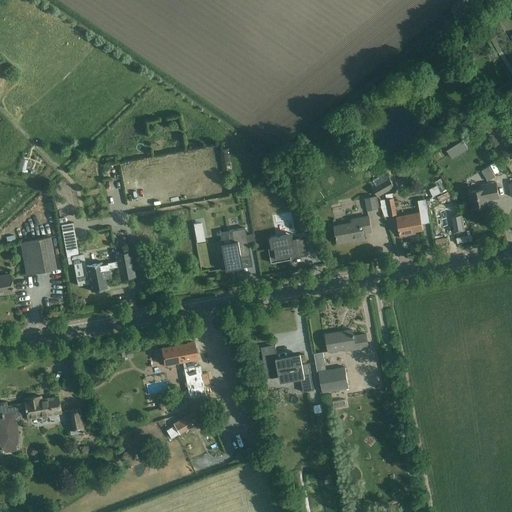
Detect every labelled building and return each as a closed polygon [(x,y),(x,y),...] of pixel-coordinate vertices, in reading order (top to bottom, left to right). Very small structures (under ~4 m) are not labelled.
[(395,187),(390,178),(373,189),(378,197),(395,187)] [(473,209),(489,206),(488,201),(499,198),(496,182),(482,185),(483,190),(469,192),(473,209)] [(462,215),(450,191),(436,198),(442,209),(449,205),(455,216),(451,217),(454,232),(465,230),(462,215)] [(379,209),(376,197),(365,199),(368,211),(379,209)] [(380,202),(381,208),(387,207),(388,217),(396,215),(393,199),(380,202)] [(300,212),(294,215),(304,233),(310,229),(300,212)] [(397,217),(400,236),(409,235),(409,231),(415,230),(415,231),(424,230),(420,212),(397,217)] [(355,241),(365,239),(364,233),(372,231),(369,217),(353,220),(353,223),(335,226),(338,244),(339,244),(338,242),(354,239),(355,241)] [(202,222),(194,224),(197,241),(205,240),(202,222)] [(246,228),(230,231),(233,243),(223,245),(225,257),(219,258),(222,270),(227,269),(236,267),(235,264),(242,263),(241,257),(250,255),(246,230),(246,229),(246,228)] [(79,256),(74,231),(63,233),(67,258),(68,264),(74,263),(73,257),(79,256)] [(51,237),(21,243),(27,275),(56,269),(51,237)] [(307,253),(305,237),(294,239),(293,240),(293,238),(271,242),(272,248),(269,248),(272,263),(292,259),(291,256),(307,253)] [(186,249),(147,256),(151,276),(160,275),(159,268),(179,264),(179,269),(189,268),(186,249)] [(90,283),(91,291),(107,288),(104,270),(118,267),(121,280),(135,277),(131,252),(116,255),(117,262),(103,264),(102,263),(87,266),(87,267),(86,267),(84,255),(79,256),(73,257),(74,263),(78,286),(89,284),(89,283),(90,283)] [(0,294),(14,292),(11,278),(11,275),(0,276),(0,294)] [(356,349),(369,347),(367,334),(355,336),(354,334),(353,334),(353,330),(344,332),(344,333),(339,334),(339,333),(326,336),(329,352),(356,347),(356,349)] [(197,359),(194,342),(162,348),(165,365),(183,362),(189,397),(192,397),(195,414),(186,419),(191,427),(210,415),(200,366),(198,366),(197,359)] [(303,364),(301,356),(301,355),(290,357),(291,358),(278,360),(276,344),(261,347),(267,378),(268,378),(268,376),(279,374),(279,376),(281,376),(281,380),(301,376),(303,392),(315,390),(310,363),(303,364)] [(346,367),(319,372),(323,392),(349,388),(346,367)] [(7,402),(0,403),(0,443),(2,447),(2,448),(3,448),(4,451),(16,449),(15,445),(17,445),(17,444),(16,444),(18,435),(15,419),(18,416),(27,414),(27,419),(61,413),(58,397),(41,400),(41,396),(25,399),(25,403),(7,406),(7,402)] [(332,407),(332,415),(345,414),(345,406),(332,407)] [(254,407),(243,410),(244,415),(255,413),(254,407)] [(80,409),(65,411),(69,431),(70,431),(70,435),(84,433),(83,429),(84,429),(80,409)] [(317,414),(319,426),(325,425),(323,413),(317,414)] [(171,439),(191,427),(186,419),(166,432),(171,439)] [(239,439),(234,442),(239,452),(245,449),(239,439)] [(411,504),(411,503),(411,499),(410,496),(408,493),(406,490),(403,488),(400,486),(397,485),(394,485),(390,485),(387,486),(383,487),(380,490),(378,493),(376,496),(375,499),(374,503),(374,506),(375,509),(376,511),(408,511),(410,511),(411,507),(411,504)]
